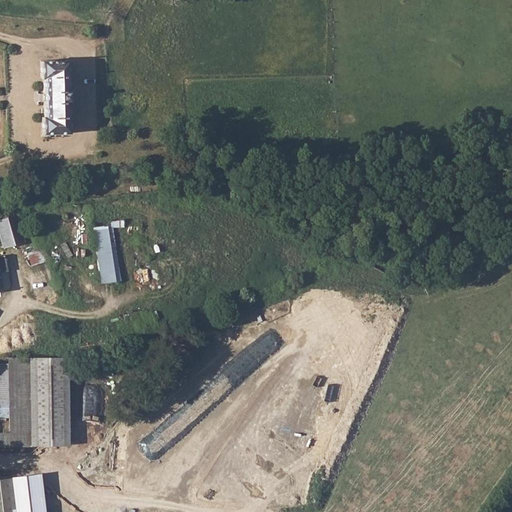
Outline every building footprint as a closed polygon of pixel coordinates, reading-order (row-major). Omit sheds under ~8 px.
[(42,115),(43,134),(69,134),(69,104),(71,104),(72,89),(69,89),(68,59),(41,59),(41,78),(45,78),(46,115),(42,115)] [(25,240),(18,206),(0,207),(0,231),(3,246),(25,240)] [(97,273),(92,233),(81,233),(84,273),(97,273)] [(48,265),(44,247),(31,250),(34,268),(48,265)] [(218,259),(240,276),(247,268),(225,250),(218,259)] [(1,324),(0,339),(0,357),(9,357),(30,357),(49,356),(49,324),(1,324)] [(30,357),(9,357),(9,364),(9,408),(9,431),(30,431),(30,357)] [(68,357),(30,357),(30,431),(30,445),(68,445),(68,357)] [(0,407),(9,408),(9,364),(0,363),(0,407)] [(0,445),(30,445),(30,431),(9,431),(0,431),(0,445)] [(12,511),(9,476),(0,477),(0,511),(12,511)]
